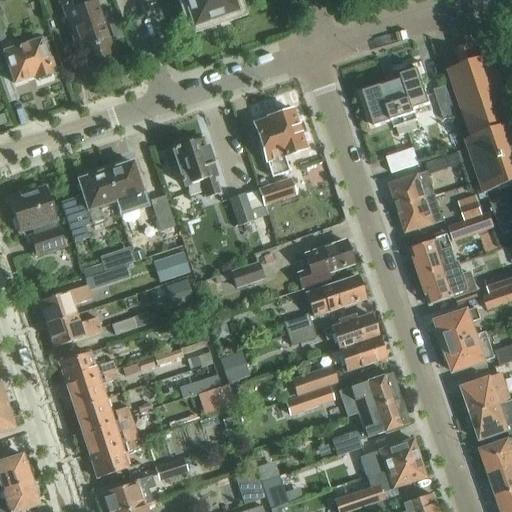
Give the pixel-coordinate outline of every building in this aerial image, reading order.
[(99,62),(120,56),(114,40),(110,41),(97,1),(82,5),(80,0),(64,0),(62,1),(76,43),(80,42),(87,62),(98,58),(99,62)] [(235,13),(237,12),(233,0),(184,0),(193,27),(221,18),(224,19),(233,16),(235,13)] [(35,79),(53,73),(41,38),(3,51),(15,84),(34,77),(35,79)] [(463,66),(448,71),(471,137),(465,139),(481,185),(484,194),(488,193),(488,196),(502,235),(511,231),(511,111),(493,55),(479,60),(474,46),(458,52),(463,66)] [(392,82),(409,132),(418,129),(416,121),(418,120),(415,109),(431,104),(423,81),(428,80),(422,63),(413,66),(415,70),(401,75),(403,79),(392,82)] [(409,132),(392,82),(364,92),(376,127),(392,122),(394,128),(397,127),(400,135),(409,132)] [(446,87),(434,91),(444,121),(452,118),(456,117),(446,87)] [(284,156),(306,149),(293,109),(267,118),(267,119),(253,124),(271,178),(289,172),(284,156)] [(202,135),(171,146),(172,149),(164,151),(170,168),(177,165),(185,187),(201,182),(207,199),(220,194),(213,173),(215,172),(202,135)] [(413,149),(386,158),(392,174),(418,165),(413,149)] [(427,171),(389,184),(397,209),(435,196),(428,175),(465,163),(461,151),(424,164),(427,171)] [(104,168),(116,205),(132,200),(135,210),(147,206),(132,163),(123,167),(121,162),(104,168)] [(83,194),(60,202),(74,243),(88,238),(84,227),(104,220),(101,210),(116,205),(104,168),(87,174),(88,178),(78,181),(83,194)] [(257,189),(263,207),(297,196),(291,178),(257,189)] [(36,256),(65,246),(45,187),(8,199),(19,233),(32,229),(34,235),(29,237),(36,256)] [(254,221),(245,194),(229,199),(238,227),(254,221)] [(175,227),(165,196),(150,201),(160,232),(175,227)] [(426,199),(397,209),(405,234),(443,221),(435,196),(426,199)] [(460,208),(460,209),(465,222),(468,221),(482,216),(478,202),(460,208)] [(451,226),(449,227),(454,242),(473,236),(495,229),(489,213),(482,216),(468,221),(465,222),(451,226)] [(446,238),(411,250),(421,278),(447,269),(456,265),(450,248),(446,238)] [(344,241),(304,255),(309,269),(296,274),(301,289),(329,280),(327,273),(352,265),(344,241)] [(127,248),(112,253),(117,267),(132,262),(127,248)] [(162,260),(169,280),(190,273),(184,253),(162,260)] [(235,288),(262,279),(257,264),(230,273),(235,288)] [(110,271),(105,273),(109,285),(128,278),(125,267),(110,271)] [(447,269),(421,278),(431,305),(476,289),(471,274),(451,281),(447,269)] [(511,272),(486,281),(490,294),(511,286),(511,272)] [(356,276),(322,288),(305,294),(313,318),(330,312),(364,300),(356,276)] [(172,306),(193,300),(187,280),(166,287),(172,306)] [(69,292),(39,302),(46,325),(76,315),(73,306),(80,303),(90,300),(86,287),(76,290),(69,293),(69,292)] [(511,287),(483,297),(489,312),(511,303),(511,287)] [(445,348),(478,336),(473,322),(480,319),(477,309),(471,311),(470,310),(436,322),(445,348)] [(112,326),(116,336),(152,323),(148,313),(112,326)] [(308,314),(283,323),(291,347),(317,338),(308,314)] [(76,315),(46,325),(54,348),(101,332),(97,318),(79,324),(76,315)] [(195,315),(183,319),(188,333),(200,329),(195,315)] [(326,342),(336,339),(339,350),(377,337),(370,315),(332,327),(333,328),(322,332),(326,342)] [(478,336),(445,348),(454,373),(485,362),(485,361),(493,358),(490,348),(486,334),(478,336)] [(344,364),(341,365),(343,373),(385,359),(377,337),(339,350),(344,364)] [(180,351),(155,358),(158,366),(183,358),(182,356),(207,348),(205,341),(179,350),(180,351)] [(500,367),(511,362),(511,345),(495,352),(500,367)] [(66,386),(115,370),(112,360),(94,367),(89,352),(59,363),(66,386)] [(207,353),(195,357),(199,368),(211,364),(207,353)] [(239,354),(219,361),(228,385),(247,379),(239,354)] [(153,359),(139,364),(141,372),(155,367),(153,359)] [(331,367),(293,379),(299,396),(337,383),(331,367)] [(74,409),(104,399),(99,384),(118,378),(115,370),(66,386),(74,409)] [(503,374),(490,379),(462,389),(466,402),(464,403),(468,416),(499,406),(494,392),(507,387),(503,374)] [(391,375),(340,391),(349,417),(357,414),(399,399),(391,375)] [(216,376),(197,382),(201,393),(220,387),(216,376)] [(228,385),(215,390),(221,411),(234,406),(228,385)] [(316,393),(294,401),(286,403),(290,415),(298,413),(320,405),(319,402),(316,393)] [(82,432),(130,416),(127,406),(109,412),(104,399),(74,409),(82,432)] [(366,438),(407,424),(399,399),(357,414),(362,428),(331,439),(336,456),(359,448),(356,439),(365,436),(366,438)] [(6,405),(0,407),(0,432),(14,428),(6,405)] [(511,416),(504,420),(499,406),(468,416),(473,429),(475,428),(480,441),(507,431),(511,430),(511,416)] [(236,415),(223,420),(229,438),(242,434),(236,415)] [(89,455),(138,439),(130,416),(82,432),(89,455)] [(511,430),(507,431),(510,440),(480,451),(488,475),(511,467),(511,449),(511,448),(511,430)] [(138,439),(89,455),(97,478),(127,468),(122,454),(141,447),(138,439)] [(385,471),(420,459),(413,439),(370,454),(374,465),(382,462),(385,471)] [(0,488),(0,490),(31,480),(23,454),(0,461),(0,488)] [(379,494),(391,490),(426,478),(420,459),(385,471),(366,477),(370,488),(334,500),(338,511),(354,511),(382,503),(379,494)] [(160,467),(164,480),(187,472),(183,460),(160,467)] [(511,467),(488,475),(497,499),(511,494),(511,467)] [(107,511),(122,511),(144,504),(150,502),(146,489),(154,487),(151,477),(137,482),(137,483),(102,494),(107,511)] [(279,477),(261,483),(266,499),(270,510),(287,505),(303,499),(299,490),(285,494),(281,484),(279,477)] [(17,511),(39,505),(31,480),(0,490),(4,500),(0,501),(0,511),(17,511)] [(511,511),(511,494),(497,499),(500,511),(511,511)] [(395,511),(437,511),(432,495),(402,505),(402,506),(394,509),(395,511)] [(384,511),(392,509),(389,501),(364,509),(365,511),(376,508),(377,511),(384,511)]
